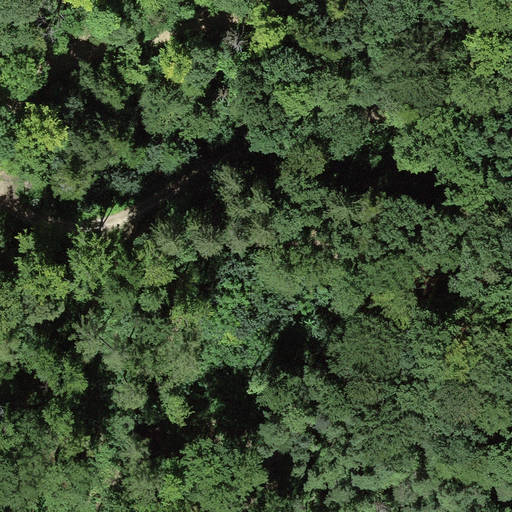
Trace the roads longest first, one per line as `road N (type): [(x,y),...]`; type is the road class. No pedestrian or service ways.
road 1 (track): [(0,203),(61,226),(125,218),(271,135),(511,85)]
road 2 (track): [(0,137),(6,105),(42,64),(290,0)]
